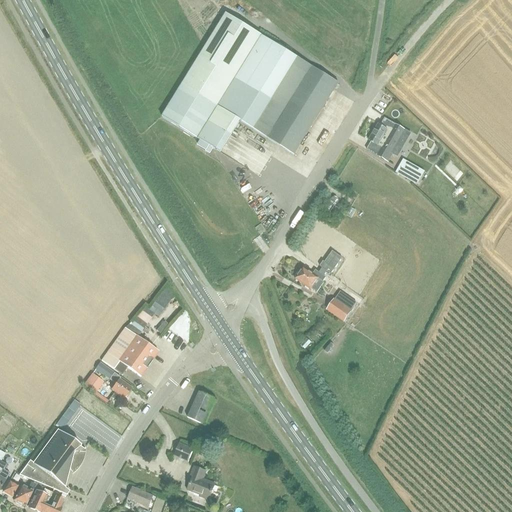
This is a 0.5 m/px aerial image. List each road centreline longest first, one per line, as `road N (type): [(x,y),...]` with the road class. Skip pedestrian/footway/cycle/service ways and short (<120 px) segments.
road 1 (primary): [(219,331),(23,0)]
road 2 (unclassified): [(244,294),(377,89),(457,0)]
road 3 (unclassified): [(378,511),(309,419),(244,294)]
road 4 (tertiary): [(90,511),(159,398),(217,347),(219,331)]
road 5 (primary): [(352,511),(219,331)]
